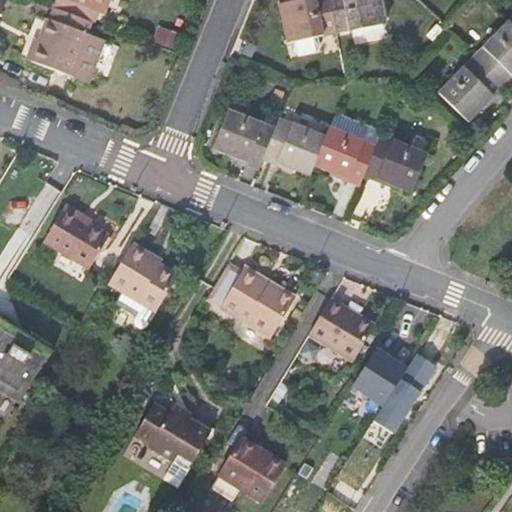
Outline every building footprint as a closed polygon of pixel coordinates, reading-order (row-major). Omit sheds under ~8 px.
[(69,0),(100,12),(104,0),(69,0)] [(336,33),(329,0),(298,0),(279,4),(287,44),(291,43),(293,51),(298,54),(314,51),(317,45),(316,38),(336,33)] [(385,23),(380,0),(329,0),(336,33),(385,23)] [(53,8),(48,20),(92,36),(96,24),(53,8)] [(48,20),(47,19),(31,62),(88,83),(104,40),(92,36),(48,20)] [(511,25),(508,22),(473,57),(503,87),(511,77),(511,25)] [(473,57),(438,93),(468,122),(503,87),(473,57)] [(274,129),(228,110),(213,149),(259,168),(263,158),(274,129)] [(381,135),(382,131),(336,113),(326,137),(314,166),(360,185),(364,174),(365,174),(381,135)] [(274,129),(263,158),(310,176),(314,166),(326,137),(279,119),(274,129)] [(427,154),(381,135),(365,174),(410,193),(427,154)] [(44,241),(89,269),(108,237),(78,219),(80,215),(65,206),(44,241)] [(102,295),(149,323),(177,277),(147,259),(149,256),(131,245),(102,295)] [(242,272),(228,263),(206,300),(270,339),(295,298),(269,282),(268,285),(243,269),(242,272)] [(374,325),(330,298),(308,335),(352,362),(374,325)] [(50,352),(0,321),(0,392),(18,404),(50,352)] [(382,405),(373,421),(397,435),(439,365),(418,352),(410,366),(377,347),(352,387),(382,405)] [(189,468),(210,432),(171,409),(169,413),(153,404),(137,432),(152,441),(148,447),(173,462),(175,460),(189,468)] [(239,490),(261,503),(284,465),(258,449),(242,438),(239,443),(211,488),(232,502),(239,490)]
